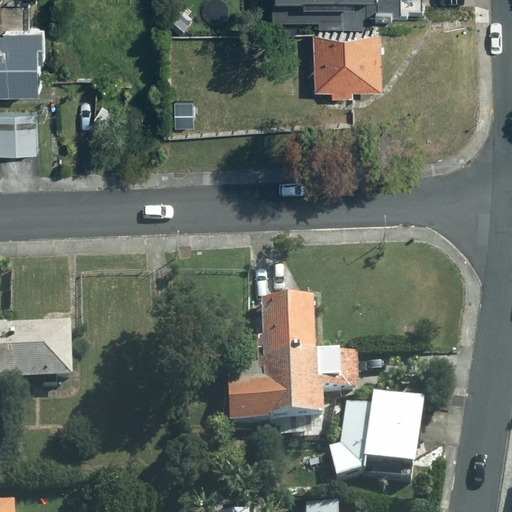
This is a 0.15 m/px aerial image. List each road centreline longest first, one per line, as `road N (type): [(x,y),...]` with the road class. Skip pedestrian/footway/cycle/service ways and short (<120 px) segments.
road 1 (residential): [(0,216),(511,203)]
road 2 (residential): [(511,240),(475,511)]
